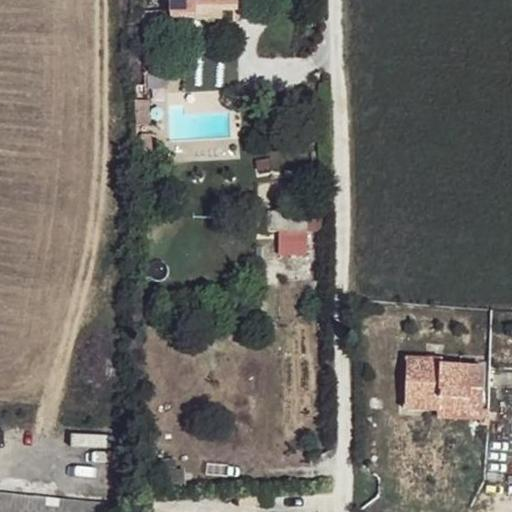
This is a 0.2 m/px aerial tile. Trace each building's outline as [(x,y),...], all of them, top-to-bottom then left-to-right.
[(196,6),(219,7),(237,7),(237,0),(168,0),(169,14),(196,14),(196,6)] [(219,21),(219,7),(196,6),(196,14),(169,14),(168,20),(219,21)] [(168,20),(169,14),(141,14),(140,39),(167,38),(168,20)] [(168,57),(167,38),(140,39),(143,75),(175,74),(175,57),(168,57)] [(308,220),(275,219),(274,255),(307,256),(308,220)] [(470,389),(483,390),(483,368),(440,366),(439,360),(406,359),(405,409),(438,411),(439,398),(470,398),(470,389)] [(481,420),(483,390),(470,389),(470,398),(439,398),(438,411),(438,418),(481,420)] [(10,511),(11,486),(0,485),(0,511),(10,511)] [(107,511),(108,504),(19,495),(18,511),(107,511)]
